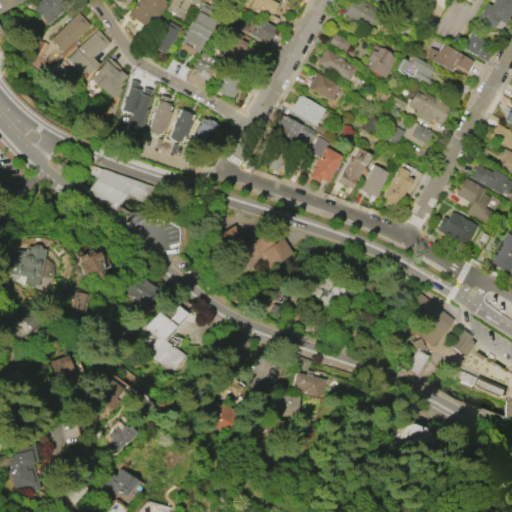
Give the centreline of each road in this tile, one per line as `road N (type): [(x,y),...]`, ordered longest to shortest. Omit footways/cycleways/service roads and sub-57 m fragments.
road 1 (secondary): [(0,118),(46,165),(234,315),(390,370),(511,426)]
road 2 (secondary): [(511,332),(383,256),(121,167),(45,129),(0,85)]
road 3 (residential): [(241,177),(405,236),(511,298)]
road 4 (residential): [(405,236),(511,45)]
road 5 (residential): [(251,119),(138,61),(92,0)]
road 6 (residential): [(0,335),(42,401),(66,511)]
road 7 (residential): [(251,119),(318,0)]
